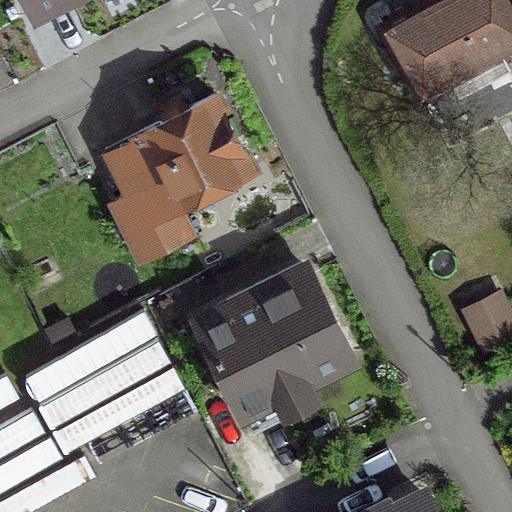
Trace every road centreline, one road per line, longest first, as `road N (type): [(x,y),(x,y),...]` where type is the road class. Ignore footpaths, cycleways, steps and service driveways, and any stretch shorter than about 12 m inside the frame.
road 1 (residential): [(244,0),(496,511)]
road 2 (residential): [(0,123),(244,0)]
